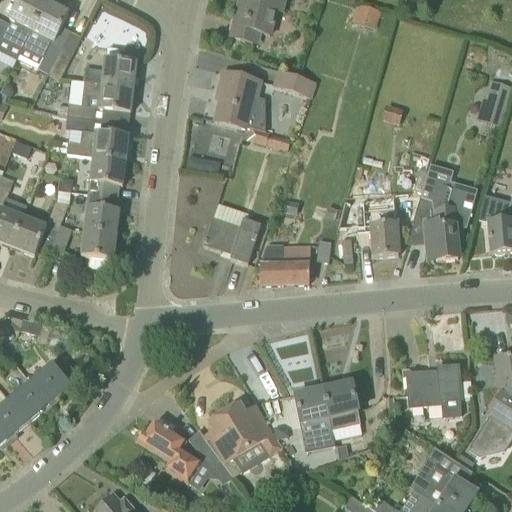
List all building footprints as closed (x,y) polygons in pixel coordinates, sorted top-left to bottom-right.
[(46,5),(35,0),(19,0),(9,22),(11,23),(8,29),(0,24),(0,48),(3,43),(22,52),(46,5)] [(246,0),(244,12),(238,10),(230,41),(252,46),(255,34),(269,38),(275,13),(281,15),(284,0),(246,0)] [(48,78),(69,38),(70,35),(61,31),(68,16),(46,5),(22,52),(22,53),(17,63),(48,78)] [(377,30),(382,14),(362,8),(357,24),(377,30)] [(80,43),(69,38),(48,78),(59,84),(80,43)] [(86,72),(84,86),(133,92),(136,67),(104,63),(103,75),(86,72)] [(316,87),(278,74),(273,89),(311,101),(316,87)] [(246,131),(251,132),(265,136),(265,103),(257,101),(261,85),(222,76),(218,93),(222,94),(214,125),(245,133),(246,131)] [(485,100),(478,123),(500,130),(511,91),(511,90),(492,84),(487,101),(485,100)] [(130,117),(133,92),(84,86),(82,99),(100,102),(98,113),(130,117)] [(66,120),(92,124),(93,111),(68,108),(66,120)] [(66,158),(92,161),(124,165),(128,141),(90,136),(92,124),(66,120),(64,133),(81,135),(80,148),(68,146),(66,158)] [(248,143),(287,152),(289,144),(268,139),(269,137),(265,136),(251,132),(248,143)] [(202,175),(203,163),(187,160),(185,173),(202,175)] [(87,198),(88,198),(116,202),(117,190),(121,191),(124,165),(92,161),(87,198)] [(370,223),(370,231),(372,261),(398,259),(394,207),(383,204),(386,175),(372,173),(370,192),(357,191),(353,221),(370,223)] [(13,186),(1,181),(0,184),(0,209),(3,211),(13,186)] [(433,247),(435,264),(457,262),(454,230),(466,228),(475,198),(424,184),(417,208),(409,240),(409,241),(426,239),(427,248),(433,247)] [(487,227),(490,257),(493,257),(496,258),(501,257),(504,256),(511,255),(511,194),(509,206),(483,200),(477,224),(487,227)] [(115,213),(116,202),(88,198),(83,235),(116,239),(119,214),(115,213)] [(57,234),(59,229),(66,211),(55,206),(46,230),(57,234)] [(0,247),(11,251),(22,221),(0,212),(0,247)] [(50,253),(57,234),(46,230),(22,221),(11,251),(34,260),(37,253),(48,257),(50,253)] [(231,256),(229,263),(247,268),(259,228),(242,223),(239,231),(211,223),(202,250),(220,256),(221,253),(231,256)] [(71,234),(59,229),(57,234),(50,253),(62,257),(71,234)] [(113,264),(116,239),(83,235),(80,260),(89,261),(88,269),(92,272),(105,274),(109,272),(110,264),(113,264)] [(259,289),(260,289),(309,287),(311,254),(283,255),(284,270),(259,270),(259,289)] [(15,333),(19,334),(19,335),(37,340),(38,338),(40,328),(22,323),(13,321),(11,327),(15,333)] [(487,418),(488,419),(476,438),(503,455),(511,441),(511,357),(494,361),(500,398),(487,418)] [(30,386),(49,409),(71,390),(52,368),(30,386)] [(443,420),(461,419),(457,370),(438,372),(439,376),(407,379),(410,411),(422,410),(422,411),(427,410),(427,409),(442,408),(443,420)] [(9,405),(28,427),(49,409),(30,386),(9,405)] [(321,391),(328,422),(331,435),(359,429),(351,387),(345,388),(345,386),(321,391)] [(267,418),(263,420),(272,434),(297,429),(299,441),(331,435),(328,422),(321,391),(299,395),(300,397),(294,399),(295,400),(260,407),(267,418)] [(0,412),(0,437),(6,446),(28,427),(9,405),(0,412)] [(215,435),(203,443),(224,469),(231,479),(239,473),(232,463),(258,446),(269,461),(282,452),(271,435),(272,434),(263,420),(262,420),(255,408),(244,416),(238,408),(210,427),(215,435)] [(147,435),(148,437),(146,440),(142,438),(137,446),(171,467),(166,474),(187,487),(200,467),(179,454),(184,446),(154,427),(152,430),(150,430),(147,435)] [(224,469),(203,443),(198,436),(188,444),(213,478),(224,469)] [(465,511),(476,496),(444,475),(452,463),(435,452),(426,465),(433,469),(424,483),(430,487),(421,500),(426,503),(427,503),(440,511),(465,511)] [(456,464),(462,468),(469,473),(474,465),(461,456),(456,464)] [(412,494),(400,511),(393,511),(378,502),(371,511),(440,511),(427,503),(426,503),(421,500),(412,494)] [(99,511),(130,511),(124,504),(120,508),(113,500),(99,511)]
